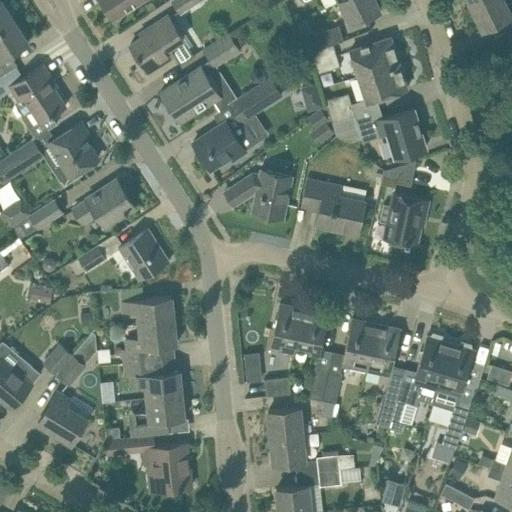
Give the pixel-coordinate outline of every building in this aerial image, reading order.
[(2,0),(0,0),(0,27),(14,18),(2,0)] [(102,0),(114,18),(141,0),(102,0)] [(199,0),(173,0),(181,12),(199,0)] [(340,0),(352,23),(380,9),(375,0),(340,0)] [(479,0),(471,4),(483,28),(501,20),(511,14),(511,0),(509,0),(505,2),(503,0),(479,0)] [(184,37),(169,14),(154,24),(156,27),(130,43),(148,70),(175,53),(170,46),(184,37)] [(333,41),(343,38),(339,24),(314,32),(313,30),(307,16),(297,21),(310,48),(333,41)] [(0,27),(0,59),(29,41),(14,18),(0,27)] [(218,39),(205,47),(211,58),(216,65),(217,64),(240,49),(229,32),(218,39)] [(351,48),(359,74),(399,61),(391,35),(351,48)] [(310,50),(317,72),(340,65),(333,41),(310,48),(311,50),(310,50)] [(359,74),(367,100),(407,87),(399,61),(359,74)] [(0,75),(0,96),(9,90),(16,101),(23,97),(31,108),(21,114),(36,136),(57,122),(52,114),(66,104),(49,78),(52,77),(43,62),(23,75),(17,65),(0,75)] [(178,79),(161,90),(180,120),(197,110),(220,95),(222,94),(202,63),(201,64),(178,79)] [(237,112),(193,141),(214,172),(215,172),(211,167),(230,155),(233,158),(247,149),(246,148),(257,141),(244,120),(284,95),(271,74),(229,101),(237,112)] [(316,82),(300,86),(307,110),(323,105),(316,82)] [(356,114),(348,91),(326,99),(333,121),(356,114)] [(321,106),(308,115),(317,127),(326,120),(330,118),(321,106)] [(374,120),(377,133),(387,130),(394,156),(426,146),(414,108),(374,120)] [(337,133),(348,141),(362,136),(356,114),(333,121),(337,133)] [(317,127),(310,132),(318,143),(334,131),(326,120),(317,127)] [(59,162),(52,166),(61,180),(63,179),(66,183),(82,173),(79,169),(98,157),(86,137),(89,134),(80,121),(50,140),(51,142),(48,144),(59,162)] [(10,152),(0,158),(0,178),(2,181),(44,153),(33,137),(10,152)] [(411,184),(417,158),(384,168),(381,182),(395,185),(396,180),(411,184)] [(225,190),(234,204),(255,190),(257,193),(255,195),(252,209),(284,216),(293,174),(261,168),(260,172),(254,171),(225,190)] [(88,196),(89,197),(74,207),(82,220),(97,210),(106,224),(135,205),(117,177),(88,196)] [(303,203),(320,207),(317,223),(358,232),(365,199),(339,193),(341,184),(308,177),(303,203)] [(425,216),(429,198),(393,190),(383,237),(417,244),(423,216),(425,216)] [(12,225),(20,237),(39,225),(40,226),(63,211),(54,197),(12,225)] [(120,244),(141,278),(170,259),(148,226),(120,244)] [(107,255),(99,242),(78,255),(87,269),(107,255)] [(0,269),(10,263),(0,249),(0,269)] [(139,309),(140,322),(174,319),(171,294),(143,297),(142,285),(116,288),(118,301),(123,300),(124,311),(139,309)] [(283,339),(296,341),(303,306),(280,301),(271,342),(282,344),(283,339)] [(296,341),(310,345),(309,350),(320,352),(328,311),(303,306),(296,341)] [(353,367),(366,370),(377,321),(352,316),(344,357),(355,359),(353,367)] [(123,347),(124,361),(162,357),(161,345),(177,343),(174,319),(140,322),(141,335),(127,336),(128,347),(123,347)] [(366,370),(390,375),(392,367),(401,326),(377,321),(366,370)] [(405,367),(397,396),(411,399),(418,399),(422,383),(437,388),(451,340),(445,338),(444,333),(433,330),(430,334),(428,333),(422,352),(416,369),(405,367)] [(451,340),(437,388),(461,395),(458,404),(468,407),(476,384),(465,380),(469,366),(472,359),(475,347),(472,346),(471,342),(462,339),(458,342),(451,340)] [(45,361),(57,371),(73,353),(61,343),(45,361)] [(0,394),(1,396),(0,397),(12,406),(25,391),(33,381),(42,371),(23,355),(15,364),(0,351),(0,394)] [(57,371),(69,381),(85,363),(73,353),(57,371)] [(146,383),(148,396),(182,392),(179,368),(163,369),(162,357),(124,361),(126,374),(132,373),(133,385),(146,383)] [(511,369),(492,362),(487,376),(509,384),(511,373),(511,369)] [(261,366),(246,367),(247,380),(262,379),(261,366)] [(310,396),(323,399),(329,368),(316,366),(310,396)] [(335,401),(336,402),(342,371),(329,368),(323,399),(324,399),(335,401)] [(265,377),(267,394),(291,392),(289,375),(265,377)] [(511,385),(496,384),(495,393),(511,395),(511,385)] [(38,422),(51,430),(51,429),(57,432),(56,433),(72,443),(88,417),(67,404),(71,397),(58,389),(38,422)] [(128,411),(131,434),(170,430),(169,418),(185,417),(182,392),(148,396),(149,408),(128,411)] [(379,411),(376,422),(390,426),(397,396),(384,392),(379,411)] [(397,396),(390,426),(403,430),(411,399),(397,396)] [(322,414),(333,416),(335,401),(324,399),(322,414)] [(268,409),(271,436),(303,432),(300,405),(268,409)] [(464,421),(450,417),(442,442),(455,446),(464,421)] [(271,436),(274,463),(306,459),(303,432),(271,436)] [(132,451),(131,434),(105,436),(107,453),(132,451)] [(157,462),(160,488),(192,485),(187,441),(144,445),(146,463),(157,462)] [(511,446),(507,461),(493,456),(483,453),(479,462),(490,466),(511,473),(511,446)] [(318,454),(319,469),(340,467),(338,453),(318,454)] [(511,473),(490,466),(487,473),(501,478),(495,497),(511,503),(511,473)] [(319,469),(320,483),(341,481),(340,467),(319,469)] [(441,492),(456,500),(462,489),(447,481),(441,492)] [(277,486),(279,511),(291,511),(311,510),(309,483),(277,486)] [(387,483),(382,500),(400,505),(405,489),(387,483)]
